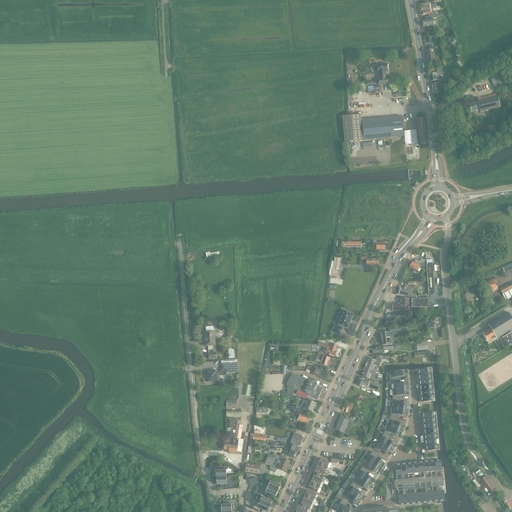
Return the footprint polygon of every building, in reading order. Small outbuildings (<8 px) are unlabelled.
[(437,18),(436,14),(436,11),(432,12),(431,8),(435,7),(434,3),(430,3),(424,4),(420,5),(421,16),(432,14),(432,15),(428,15),(428,17),(425,18),(425,20),(422,20),(423,27),(433,26),(433,25),(436,25),(435,21),(433,22),(432,19),(437,18)] [(435,61),(435,59),(437,58),(436,54),(434,55),(433,48),(426,50),(428,62),(435,61)] [(379,72),(380,79),(386,78),(385,71),(387,71),(387,64),(377,65),(377,66),(376,66),(375,67),(375,69),(375,70),(376,71),(377,71),(377,72),(379,72)] [(445,81),(447,81),(447,77),(447,75),(445,75),(445,77),(438,78),(438,76),(437,76),(437,73),(430,74),(431,81),(438,80),(438,78),(439,78),(439,82),(440,81),(441,84),(445,83),(445,81)] [(439,94),(438,89),(440,89),(440,87),(441,87),(440,83),(431,84),(432,90),(433,94),(437,93),(437,94),(439,94)] [(407,89),(395,90),(395,97),(408,95),(407,89)] [(480,112),(500,107),(497,96),(469,103),(471,111),(480,109),(480,112)] [(402,116),(359,120),(359,115),(343,116),(345,141),(392,137),(404,136),(402,116)] [(417,136),(419,136),(420,144),(429,143),(427,130),(426,117),(417,118),(418,131),(419,132),(416,133),(417,136)] [(369,245),(373,245),(373,246),(376,246),(376,247),(376,249),(385,249),(385,243),(377,243),(377,241),(373,241),(373,242),(369,242),(369,245)] [(378,259),(367,259),(367,257),(361,256),(361,260),(366,260),(366,266),(373,266),(373,264),(378,264),(378,259)] [(331,261),(330,269),(329,275),(338,276),(339,274),(338,270),(339,270),(340,258),(334,257),(334,262),(331,261)] [(421,259),(418,264),(413,262),(410,268),(418,271),(419,268),(423,270),(426,264),(424,264),(425,261),(421,259)] [(511,263),(502,267),(504,272),(511,268),(511,263)] [(484,283),(486,286),(485,287),(485,288),(485,290),(487,290),(489,293),(497,290),(494,283),(498,281),(496,278),(493,280),(484,283)] [(511,296),(511,284),(511,283),(500,289),(506,301),(511,296)] [(399,294),(408,297),(411,298),(413,298),(414,299),(401,299),(401,304),(393,304),(393,311),(404,311),(407,311),(409,311),(409,307),(420,307),(420,310),(427,309),(427,308),(427,299),(428,298),(428,295),(416,295),(414,295),(408,294),(409,291),(407,290),(403,288),(401,288),(399,294)] [(348,328),(354,314),(344,310),(337,326),(335,325),(332,331),(340,335),(343,328),(342,328),(343,326),(348,328)] [(497,338),(511,329),(511,318),(509,313),(489,325),(491,328),(483,333),(488,341),(496,336),(497,338)] [(387,326),(392,325),(397,324),(396,317),(397,317),(397,314),(391,315),(392,318),(386,319),(387,326)] [(435,322),(425,324),(426,325),(427,330),(434,329),(434,325),(435,325),(435,322)] [(208,346),(208,353),(209,359),(213,359),(213,360),(215,360),(215,359),(216,358),(216,352),(213,353),(213,349),(213,345),(215,345),(214,331),(213,331),(213,326),(206,327),(206,332),(205,332),(206,338),(205,338),(205,346),(208,346)] [(511,350),(511,331),(502,338),(511,351),(511,350)] [(394,342),(393,338),(391,338),(391,337),(381,339),(382,344),(383,345),(389,344),(388,343),(394,342)] [(417,342),(414,343),(415,351),(428,349),(427,341),(417,342)] [(323,348),(322,351),(323,352),(326,353),(335,356),(336,352),(336,351),(337,349),(336,349),(337,345),(332,344),(331,346),(318,342),(317,345),(324,348),(323,348)] [(323,356),(318,354),(317,358),(322,360),(320,364),(327,366),(330,358),(323,356)] [(367,362),(378,367),(379,365),(380,362),(381,360),(376,358),(375,360),(369,358),(367,362)] [(365,367),(376,371),(377,367),(378,367),(367,362),(365,367)] [(238,371),(237,363),(222,364),(222,368),(218,372),(217,372),(217,371),(213,371),(212,370),(206,370),(205,371),(206,378),(207,379),(207,382),(217,381),(217,376),(226,375),(226,371),(238,371)] [(376,371),(365,367),(363,371),(374,375),(375,376),(375,375),(374,374),(376,371)] [(322,377),(324,371),(319,369),(316,368),(315,368),(313,371),(313,372),(313,374),(322,377)] [(404,370),(390,371),(392,381),(398,380),(398,377),(404,376),(404,373),(405,373),(404,370)] [(372,380),(373,377),(373,378),(374,376),(375,377),(375,376),(374,375),(363,371),(362,376),(369,379),(370,379),(372,380)] [(300,398),(301,397),(305,399),(306,399),(308,395),(318,400),(323,388),(318,386),(317,383),(316,383),(317,381),(310,377),(309,380),(301,376),(299,376),(299,377),(294,374),(289,383),(288,383),(287,385),(291,387),(289,392),(298,395),(297,397),(300,398)] [(369,381),(360,377),(357,384),(362,387),(363,384),(367,385),(369,381)] [(392,390),(405,389),(405,386),(406,386),(406,383),(399,383),(398,380),(392,381),(392,384),(394,384),(394,389),(392,390)] [(372,381),(370,386),(370,387),(378,391),(378,390),(380,391),(381,385),(380,385),(380,384),(372,381)] [(245,385),(243,395),(251,397),(253,386),(245,385)] [(393,395),(393,399),(399,399),(399,396),(406,395),(406,392),(405,392),(405,389),(392,390),(393,395)] [(236,408),(236,400),(227,399),(226,408),(236,408)] [(312,411),(313,411),(316,403),(308,399),(306,404),(305,403),(303,407),(312,411)] [(392,408),(404,409),(405,407),(406,407),(406,403),(399,402),(399,399),(393,399),(392,402),(395,402),(394,408),(392,408)] [(391,414),(390,416),(397,418),(397,415),(404,416),(405,412),(404,412),(404,409),(392,408),(391,414)] [(241,410),(227,410),(226,417),(241,418),(241,410)] [(308,419),(301,415),(302,412),(298,410),(294,410),(292,415),(299,418),(297,421),(306,425),(308,419)] [(389,419),(387,425),(399,429),(400,427),(401,427),(402,424),(396,422),(397,418),(390,416),(389,419)] [(339,417),(334,429),(348,435),(353,423),(339,417)] [(229,418),(229,420),(228,420),(227,427),(232,428),(233,425),(235,426),(236,419),(229,418)] [(237,452),(242,452),(245,453),(248,440),(248,438),(244,437),(244,439),(240,439),(243,426),(242,425),(242,421),(237,420),(237,425),(235,433),(230,433),(230,437),(233,438),(232,445),(225,443),(224,450),(229,451),(228,452),(236,454),(237,452)] [(385,431),(384,433),(390,436),(391,433),(398,436),(399,432),(398,432),(399,429),(387,425),(385,431)] [(382,436),(379,441),(390,448),(391,446),(392,446),(394,443),(388,439),(390,436),(384,433),(382,436)] [(297,440),(302,442),(304,437),(296,434),(295,436),(293,436),(290,434),(289,435),(288,438),(292,438),(295,439),(296,438),(298,439),(297,440)] [(296,438),(295,439),(294,442),(291,441),(290,443),(300,447),(302,442),(297,440),(298,439),(296,438)] [(379,441),(374,449),(380,453),(381,450),(387,454),(389,451),(388,450),(390,448),(379,441)] [(291,450),(298,453),(300,447),(290,443),(289,446),(292,447),(291,450)] [(284,454),(288,456),(293,458),(293,457),(295,458),(298,453),(291,450),(287,448),(284,454)] [(372,452),(367,460),(378,467),(379,464),(380,465),(382,462),(376,458),(378,456),(372,452)] [(276,455),(269,455),(265,464),(270,466),(270,468),(271,468),(270,470),(275,472),(277,468),(286,472),(290,462),(282,458),(283,457),(276,455)] [(318,463),(327,467),(329,462),(320,458),(318,463)] [(364,465),(362,468),(368,471),(369,469),(375,472),(377,470),(376,469),(378,467),(367,460),(369,461),(366,466),(364,465)] [(398,491),(399,505),(445,500),(441,461),(395,465),(396,475),(393,475),(392,475),(390,476),(389,476),(388,478),(387,479),(387,480),(387,482),(386,483),(386,484),(393,483),(394,491),(398,491)] [(243,464),(242,469),(242,471),(259,474),(264,475),(264,471),(260,470),(260,465),(246,463),(246,464),(243,464)] [(316,468),(325,472),(327,467),(318,463),(316,468)] [(215,471),(216,477),(227,477),(226,467),(219,467),(219,471),(215,471)] [(323,477),(325,472),(316,468),(314,474),(315,474),(323,477)] [(362,468),(360,470),(362,471),(359,476),(357,475),(368,482),(369,480),(370,480),(372,477),(366,474),(368,471),(362,468)] [(312,479),(321,483),(324,477),(323,477),(315,474),(314,474),(312,479)] [(368,482),(357,475),(352,483),(357,487),(359,484),(365,488),(367,485),(366,485),(368,482)] [(229,477),(227,477),(216,477),(217,485),(220,484),(220,488),(227,487),(227,484),(229,484),(229,477)] [(479,481),(485,489),(481,492),(485,497),(488,496),(485,493),(488,491),(491,494),(495,491),(485,477),(479,481)] [(321,483),(312,479),(310,484),(319,488),(321,483)] [(268,487),(278,492),(281,486),(268,480),(266,486),(268,487)] [(352,483),(350,486),(352,487),(349,492),(347,490),(347,491),(358,498),(359,495),(360,496),(362,493),(356,489),(357,487),(352,483)] [(317,493),(319,488),(310,484),(308,489),(317,493)] [(268,487),(265,492),(276,497),(278,492),(268,487)] [(305,495),(314,499),(316,494),(307,490),(305,495)] [(344,496),(341,500),(347,503),(349,500),(355,503),(357,501),(356,500),(358,498),(347,491),(344,496)] [(303,500),(311,504),(314,499),(305,495),(303,500)] [(263,497),(260,503),(270,507),(272,502),(263,497)] [(308,509),(309,509),(311,504),(303,500),(300,505),(308,509)] [(339,505),(337,510),(342,511),(350,511),(351,511),(352,508),(346,506),(347,503),(341,500),(339,505)] [(221,505),(220,511),(226,511),(234,511),(233,504),(231,504),(231,501),(224,502),(224,505),(221,505)] [(260,503),(258,508),(266,511),(267,511),(270,507),(260,503)]
